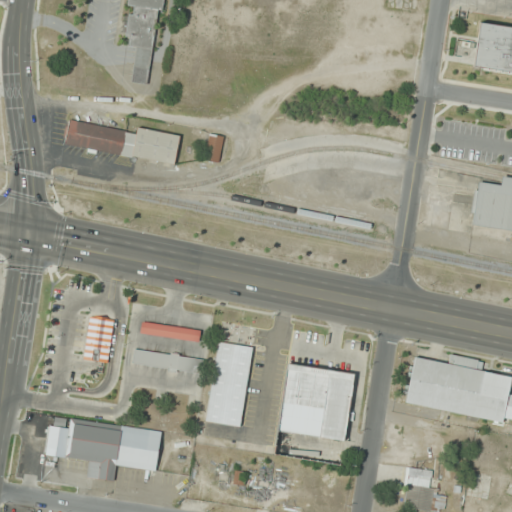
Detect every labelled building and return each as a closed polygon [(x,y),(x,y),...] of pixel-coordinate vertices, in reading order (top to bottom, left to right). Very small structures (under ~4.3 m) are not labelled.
[(149,85),(160,0),(128,0),(127,9),(129,10),(124,46),(135,47),(130,82),(149,85)] [(511,23),(482,19),(474,71),(511,76),(511,23)] [(180,134),(137,128),(137,131),(69,120),(65,146),(175,163),(180,134)] [(224,136),(210,133),(204,160),(219,163),(224,136)] [(472,226),(511,231),(511,178),(503,177),(502,185),(478,182),(472,226)] [(90,314),(82,360),(109,365),(117,318),(90,314)] [(201,329),(142,320),(140,332),(199,341),(201,329)] [(206,422),(242,427),(252,346),(217,342),(206,422)] [(207,357),(134,349),(132,365),(205,373),(207,357)] [(511,395),(508,395),(511,376),(482,371),(483,361),(451,355),(449,363),(414,357),(406,404),(503,421),(503,417),(511,418),(511,395)] [(278,431),(345,440),(354,372),(288,363),(278,431)] [(161,431),(71,418),(69,428),(50,425),(46,455),(98,462),(96,478),(114,481),(116,466),(156,471),(161,431)] [(431,488),(432,469),(406,469),(405,510),(446,511),(446,495),(438,495),(438,488),(431,488)]
